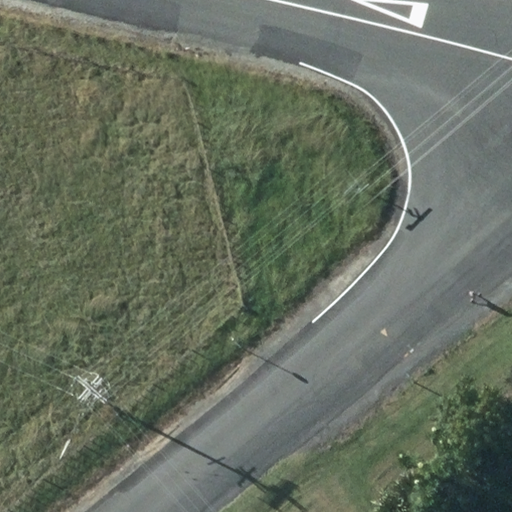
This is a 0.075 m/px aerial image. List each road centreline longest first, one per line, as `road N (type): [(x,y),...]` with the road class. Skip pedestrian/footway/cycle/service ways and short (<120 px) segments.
road 1 (residential): [(511,216),(163,511)]
road 2 (tertiary): [(250,0),(511,59)]
